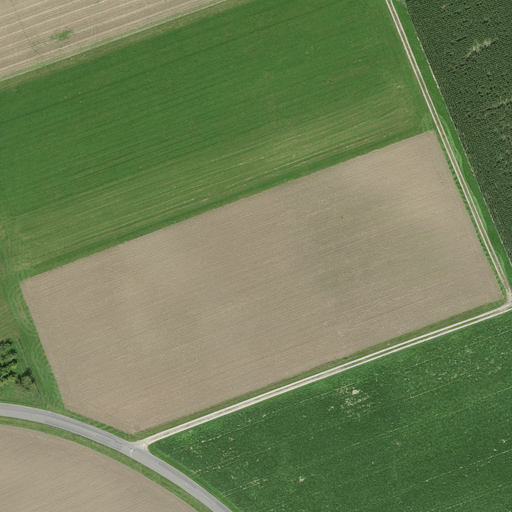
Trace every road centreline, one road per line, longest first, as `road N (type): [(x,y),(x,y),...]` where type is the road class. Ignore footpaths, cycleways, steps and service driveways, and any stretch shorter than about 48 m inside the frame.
road 1 (track): [(128,450),(511,306)]
road 2 (track): [(511,299),(390,0)]
road 3 (unclassified): [(0,410),(98,435),(223,511)]
